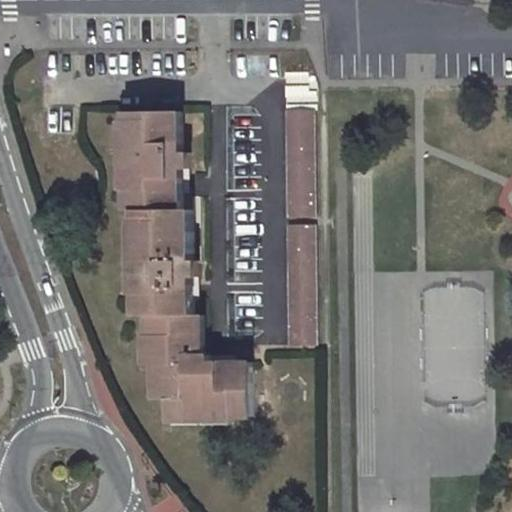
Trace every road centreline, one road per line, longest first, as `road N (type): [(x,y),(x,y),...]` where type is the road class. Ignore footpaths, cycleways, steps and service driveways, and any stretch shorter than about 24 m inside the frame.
road 1 (unclassified): [(84,428),(0,143)]
road 2 (unclassified): [(0,254),(42,390),(35,433)]
